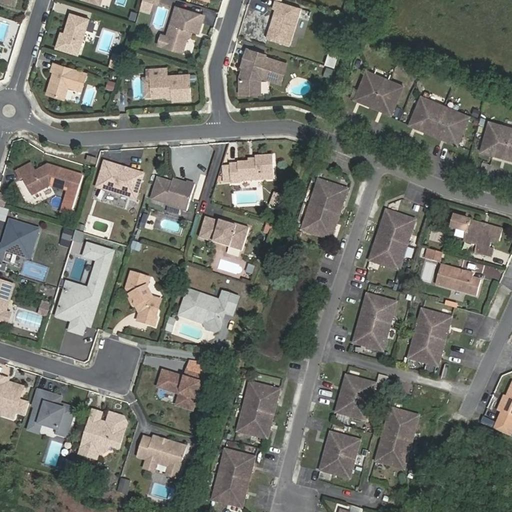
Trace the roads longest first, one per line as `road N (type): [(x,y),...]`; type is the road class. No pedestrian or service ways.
road 1 (residential): [(10,112),(59,139),(221,134)]
road 2 (residential): [(374,159),(319,349)]
road 3 (residential): [(319,349),(275,500),(302,511)]
road 4 (unclassified): [(319,349),(480,394)]
road 5 (residential): [(221,134),(291,130),(374,159)]
road 6 (residential): [(0,348),(109,385),(119,354)]
road 7 (residential): [(374,159),(511,207)]
road 8 (track): [(412,511),(435,444),(482,391)]
road 9 (residential): [(237,0),(215,74),(221,134)]
